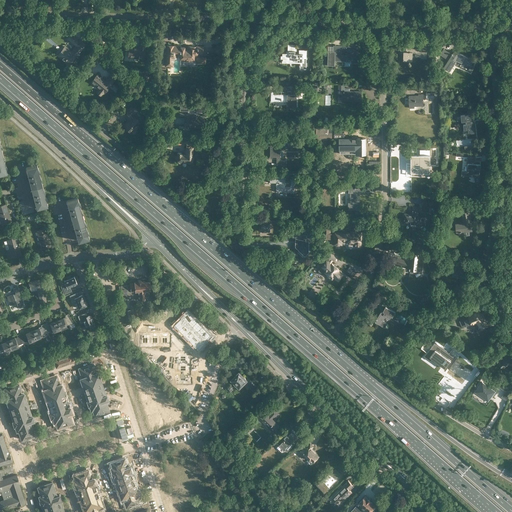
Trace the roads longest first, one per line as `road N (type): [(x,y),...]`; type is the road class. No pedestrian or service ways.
road 1 (motorway): [(0,80),(493,511)]
road 2 (residential): [(511,449),(430,401),(334,325),(362,290),(380,248),(383,23)]
road 3 (motorway): [(372,387),(0,63)]
road 4 (primary): [(447,511),(298,384),(154,241)]
road 5 (residential): [(236,248),(0,44)]
road 6 (residential): [(511,323),(489,275),(506,167),(490,27)]
road 7 (residential): [(0,10),(242,19)]
road 8 (residential): [(236,248),(242,19)]
road 9 (primary): [(154,241),(0,100)]
road 10 (motorway): [(511,509),(372,387)]
road 11 (motorway): [(511,480),(372,387)]
road 12 (residential): [(242,19),(383,23)]
